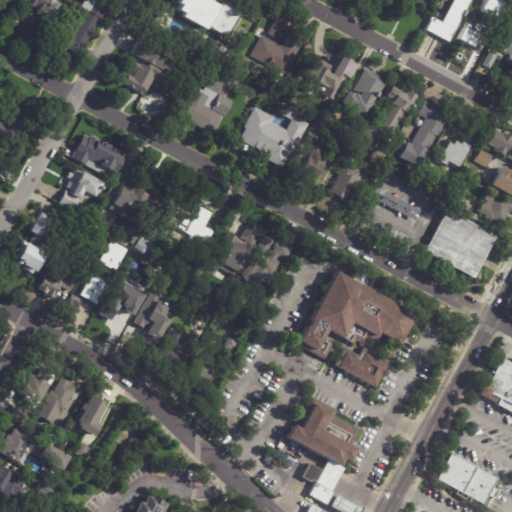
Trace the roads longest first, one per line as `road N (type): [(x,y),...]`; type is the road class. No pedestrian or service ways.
road 1 (residential): [(511,325),(0,58)]
road 2 (tertiary): [(269,511),(117,371),(0,303)]
road 3 (tertiary): [(511,268),(380,511)]
road 4 (residential): [(0,227),(129,0)]
road 5 (residential): [(511,116),(299,0)]
road 6 (residential): [(105,511),(146,482),(210,490),(227,468)]
